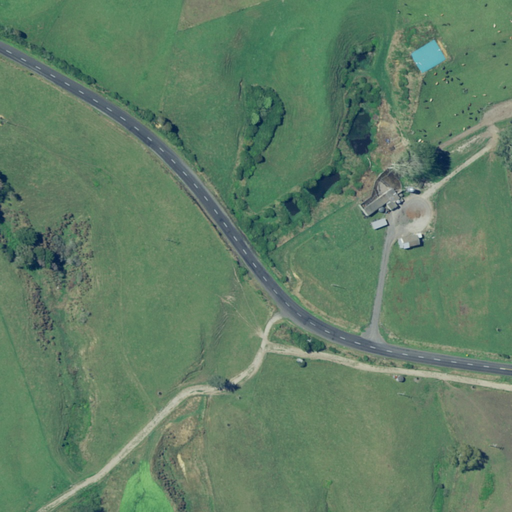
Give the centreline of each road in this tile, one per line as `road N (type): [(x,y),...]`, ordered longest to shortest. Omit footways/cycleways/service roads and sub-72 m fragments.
road 1 (unclassified): [(0,47),(150,140),(312,324),(425,360),(511,370)]
road 2 (track): [(511,107),(482,121),(497,131),(423,197),(420,219),(387,234),(368,346)]
